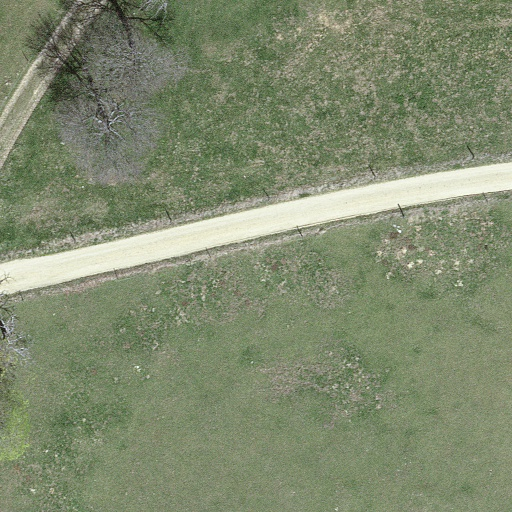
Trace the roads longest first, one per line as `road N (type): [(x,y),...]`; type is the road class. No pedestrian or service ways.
road 1 (track): [(0,284),(511,186)]
road 2 (track): [(0,158),(101,0)]
